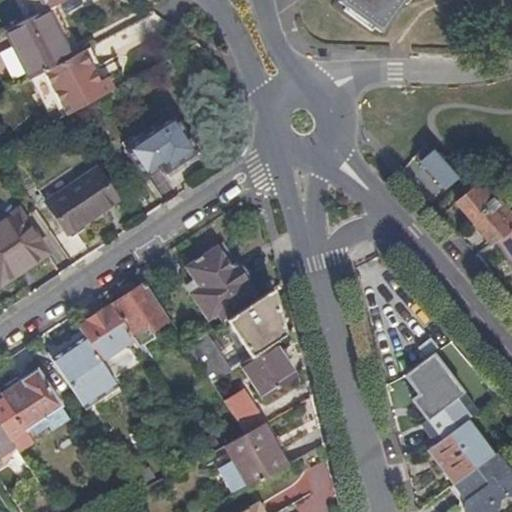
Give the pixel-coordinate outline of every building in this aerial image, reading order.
[(45,8),(40,0),(25,0),(30,9),(16,16),(19,22),(45,8)] [(40,0),(45,8),(60,0),(40,0)] [(340,0),(339,3),(380,34),(404,0),(340,0)] [(46,10),(59,37),(66,33),(53,7),(46,10)] [(69,56),(59,37),(46,10),(45,8),(19,22),(7,28),(31,76),(43,70),(69,56)] [(94,71),(81,49),(69,56),(43,70),(55,92),(94,71)] [(100,82),(94,71),(55,92),(61,102),(100,82)] [(174,116),(126,148),(143,175),(160,164),(164,170),(179,161),(182,166),(197,156),(193,151),(196,149),(174,116)] [(425,144),(414,151),(440,181),(451,172),(445,165),(453,158),(425,144)] [(47,201),(67,233),(105,207),(104,204),(116,196),(97,168),(47,201)] [(456,202),(491,242),(497,239),(511,227),(511,188),(499,202),(481,180),(456,202)] [(0,222),(0,283),(46,252),(19,210),(0,222)] [(511,227),(497,239),(511,261),(511,227)] [(230,266),(235,263),(237,262),(223,241),(217,245),(230,266)] [(239,264),(235,263),(230,266),(216,245),(185,266),(198,287),(190,293),(207,319),(215,313),(221,322),(226,319),(257,298),(247,282),(248,278),(239,264)] [(168,317),(144,282),(111,304),(131,334),(146,324),(151,328),(168,317)] [(271,341),(284,333),(272,288),(257,298),(226,319),(249,355),(271,341)] [(111,304),(78,327),(84,336),(112,378),(126,368),(119,355),(137,343),(131,334),(111,304)] [(230,369),(205,332),(186,345),(211,382),(230,369)] [(51,358),(83,406),(116,383),(112,378),(84,336),(51,358)] [(238,363),(239,364),(261,397),(294,374),(271,341),(249,355),(238,363)] [(417,423),(433,444),(464,420),(477,410),(432,352),(403,374),(417,392),(411,397),(426,416),(417,423)] [(29,424),(60,404),(36,368),(3,389),(1,391),(0,389),(0,428),(11,444),(12,443),(17,451),(32,441),(24,427),(29,424)] [(241,389),(223,400),(244,432),(262,422),(241,389)] [(60,404),(29,424),(35,432),(65,412),(60,404)] [(491,454),(464,420),(433,444),(426,449),(452,484),(491,454)] [(244,432),(222,444),(246,486),(286,464),(262,422),(244,432)] [(0,451),(11,444),(0,428),(0,451)] [(491,454),(452,484),(464,500),(463,510),(464,511),(490,511),(496,507),(498,500),(503,496),(510,497),(511,495),(511,471),(496,451),(491,454)] [(87,467),(91,464),(92,460),(89,455),(84,453),(80,456),(79,460),(81,465),(87,467)] [(139,490),(125,470),(120,473),(133,493),(139,490)] [(276,511),(266,493),(231,511),(276,511)]
